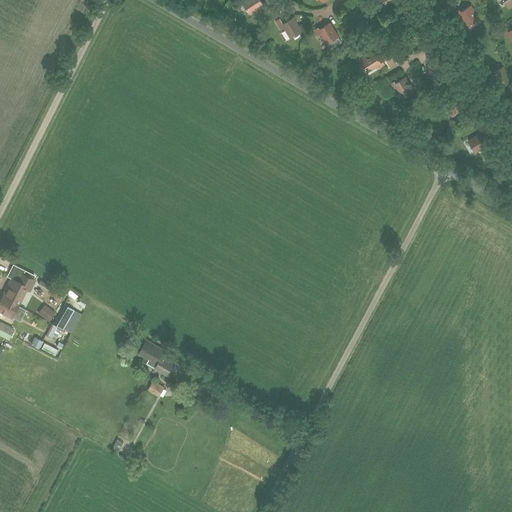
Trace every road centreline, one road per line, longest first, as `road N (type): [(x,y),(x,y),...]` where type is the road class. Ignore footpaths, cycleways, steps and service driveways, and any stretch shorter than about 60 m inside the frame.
road 1 (unclassified): [(511,207),(154,0)]
road 2 (track): [(447,168),(263,511)]
road 3 (track): [(0,213),(108,0)]
